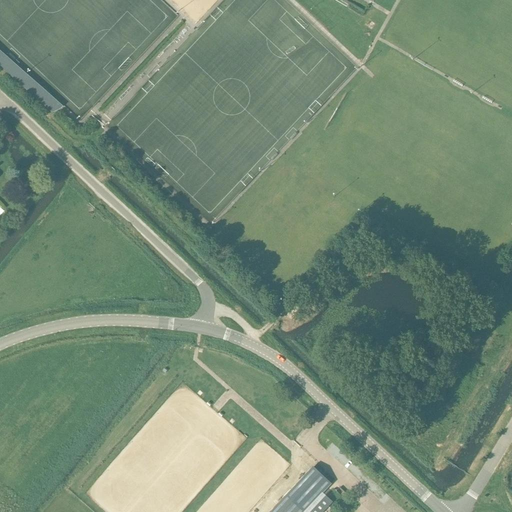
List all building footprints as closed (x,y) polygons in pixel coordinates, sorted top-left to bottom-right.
[(190,0),(201,9),(209,0),(190,0)] [(0,67),(52,114),(63,108),(0,51),(0,67)] [(284,435),(291,420),(264,407),(257,422),(284,435)] [(215,488),(241,511),(256,511),(290,475),(255,444),(215,488)] [(304,511),(331,484),(314,467),(271,511),(304,511)]
